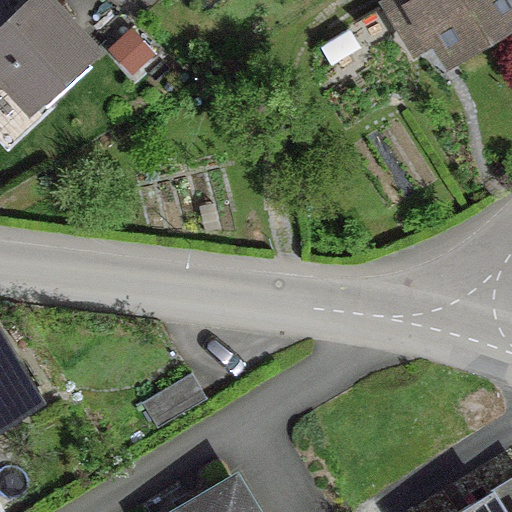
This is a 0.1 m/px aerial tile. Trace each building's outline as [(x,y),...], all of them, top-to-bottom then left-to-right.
[(0,78),(26,108),(87,51),(40,0),(31,0),(0,28),(0,78)] [(511,6),(508,0),(390,0),(384,4),(400,31),(422,18),(447,60),(511,20),(511,6)] [(0,416),(29,399),(0,351),(0,416)] [(153,429),(202,399),(187,374),(137,404),(153,429)] [(511,511),(511,479),(459,511),(511,511)] [(248,511),(231,482),(181,511),(248,511)]
